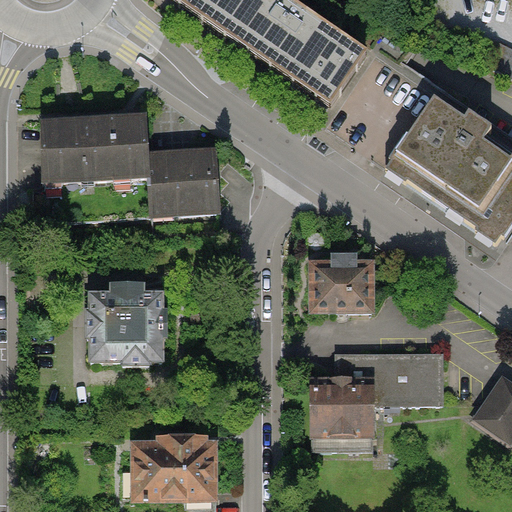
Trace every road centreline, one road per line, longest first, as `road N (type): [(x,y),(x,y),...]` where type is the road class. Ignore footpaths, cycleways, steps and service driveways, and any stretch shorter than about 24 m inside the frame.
road 1 (residential): [(256,511),(254,248),(304,166)]
road 2 (residential): [(511,309),(304,166)]
road 3 (residential): [(69,27),(105,38),(237,118)]
road 4 (residential): [(237,118),(116,0)]
